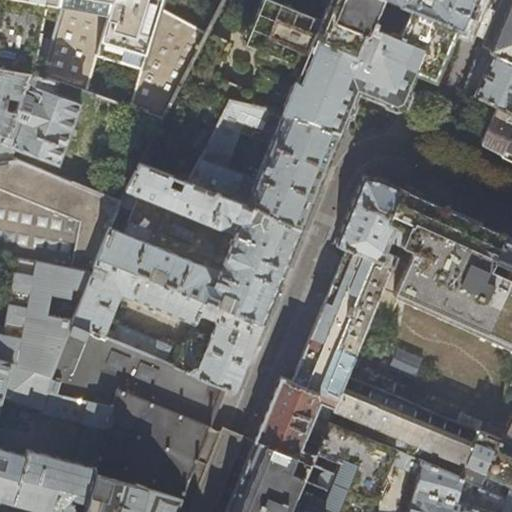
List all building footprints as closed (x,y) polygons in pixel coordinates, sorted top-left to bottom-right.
[(0,0),(0,66),(27,72),(41,74),(62,5),(32,0),(0,0)] [(160,8),(162,0),(32,0),(62,5),(41,74),(58,80),(86,91),(97,54),(142,67),(131,106),(162,117),(205,34),(206,32),(160,8)] [(162,117),(153,133),(200,158),(230,100),(301,117),(301,116),(339,132),(349,109),(357,91),(400,108),(415,72),(434,80),(442,61),(457,27),(398,3),(389,0),(261,0),(242,46),(256,52),(254,57),(259,69),(262,69),(252,94),(213,78),(227,45),(205,34),(162,117)] [(457,27),(466,31),(473,14),(479,0),(399,0),(398,3),(457,27)] [(511,0),(501,0),(481,48),(511,62),(511,0)] [(511,62),(481,48),(465,87),(464,90),(495,105),(511,113),(511,62)] [(0,129),(6,131),(27,72),(0,66),(0,129)] [(0,161),(10,160),(15,146),(57,161),(81,98),(54,89),(58,80),(41,74),(27,72),(6,131),(0,129),(0,161)] [(339,132),(301,116),(301,117),(230,100),(200,158),(188,183),(300,228),(324,168),(339,133),(339,132)] [(511,113),(495,105),(479,142),(486,145),(511,158),(511,113)] [(0,254),(19,258),(91,272),(98,254),(118,207),(116,206),(118,200),(62,177),(17,159),(10,160),(0,161),(0,254)] [(188,183),(138,162),(118,200),(116,206),(118,207),(98,254),(261,322),(276,285),(300,228),(188,183)] [(335,243),(346,247),(391,266),(395,256),(384,252),(382,245),(385,239),(395,243),(393,247),(398,250),(406,230),(385,221),(399,187),(380,179),(363,175),(359,184),(345,218),(335,243)] [(503,234),(399,187),(385,221),(406,230),(398,250),(395,256),(391,266),(381,290),(385,291),(511,345),(511,278),(488,268),(503,234)] [(488,268),(511,278),(511,237),(503,234),(488,268)] [(391,266),(346,247),(328,290),(307,343),(291,381),(337,399),(346,377),(351,365),(357,349),(360,341),(381,290),(391,266)] [(261,322),(98,254),(91,272),(82,291),(71,319),(70,321),(165,361),(172,345),(110,319),(121,291),(193,322),(174,365),(225,387),(233,390),(246,359),(261,322)] [(1,338),(0,337),(0,359),(51,375),(70,321),(71,319),(42,314),(46,295),(71,298),(73,290),(82,291),(91,272),(19,258),(1,338)] [(165,361),(70,321),(51,375),(46,391),(110,408),(81,511),(290,511),(305,476),(290,470),(296,455),(255,440),(236,432),(222,426),(219,431),(209,427),(216,409),(225,387),(174,365),(165,361)] [(368,345),(360,341),(357,349),(351,365),(358,368),(368,345)] [(46,391),(51,375),(0,359),(0,498),(12,502),(23,456),(0,449),(0,400),(1,398),(38,409),(45,390),(46,391)] [(291,381),(280,377),(266,412),(255,440),(296,455),(311,461),(315,453),(302,448),(305,440),(318,445),(337,399),(291,381)] [(368,511),(389,462),(420,474),(408,511),(511,511),(511,443),(504,440),(479,430),(458,422),(346,377),(337,399),(318,445),(315,453),(311,461),(305,476),(290,511),(368,511)] [(81,511),(110,408),(46,391),(45,390),(38,409),(38,410),(87,424),(76,464),(25,449),(23,456),(12,502),(47,511),(81,511)] [(462,413),(458,422),(479,430),(482,422),(462,413)]
